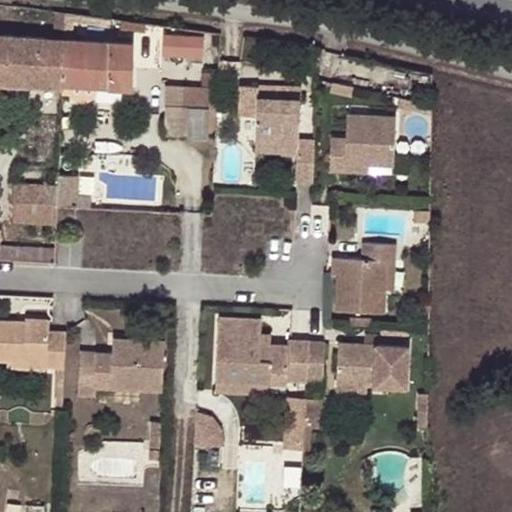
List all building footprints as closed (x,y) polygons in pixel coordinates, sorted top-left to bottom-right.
[(64,24),(65,10),(57,9),(56,24),(64,24)] [(166,31),(165,54),(208,54),(208,32),(166,31)] [(0,80),(8,81),(63,85),(63,81),(64,36),(17,33),(0,32),(0,80)] [(134,40),(64,36),(63,81),(131,85),(134,40)] [(200,69),(199,84),(208,84),(215,85),(216,70),(200,69)] [(345,85),(326,81),(324,89),(343,94),(345,85)] [(165,102),(165,135),(205,136),(208,84),(199,84),(163,82),(162,102),(165,102)] [(294,151),(293,177),(310,178),(312,140),(297,140),(297,99),(276,98),(277,83),(237,82),(236,112),(254,113),(253,138),(279,139),(278,151),(294,151)] [(277,83),(276,98),(297,99),(298,83),(277,83)] [(415,100),(391,95),(389,104),(413,109),(415,100)] [(346,162),(367,163),(392,165),(394,117),(345,114),(344,139),(329,138),(328,170),(345,171),(346,162)] [(253,150),(278,151),(279,139),(253,138),(253,150)] [(366,172),(367,163),(346,162),(345,171),(366,172)] [(60,204),(94,205),(95,194),(82,193),(82,175),(61,173),(60,204)] [(17,203),(55,204),(56,182),(18,180),(17,203)] [(17,203),(15,222),(59,225),(60,204),(55,204),(17,203)] [(407,207),(407,219),(424,220),(423,207),(407,207)] [(359,256),(336,254),(335,273),(333,308),(383,310),(384,286),(385,257),(394,258),(394,242),(360,239),(359,256)] [(2,243),(1,258),(57,260),(58,246),(2,243)] [(394,260),(394,258),(385,257),(384,286),(393,287),(394,260)] [(348,314),(347,324),(368,325),(369,315),(348,314)] [(285,380),(303,381),(306,338),(286,337),(286,344),(270,343),(259,343),(260,332),(261,317),(218,315),(215,380),(267,382),(268,371),(285,371),(285,380)] [(46,368),(56,369),(65,369),(65,334),(48,333),(49,321),(23,320),(22,327),(15,327),(15,323),(0,322),(0,361),(9,362),(24,362),(25,359),(46,359),(46,368)] [(270,332),(260,332),(259,343),(270,343),(270,332)] [(306,338),(303,381),(318,382),(321,339),(306,338)] [(80,353),(77,393),(93,394),(94,388),(94,378),(108,379),(109,389),(161,391),(162,341),(120,339),(120,347),(111,346),(111,355),(80,353)] [(111,339),(111,346),(120,347),(120,339),(111,339)] [(362,371),(362,382),(405,384),(407,343),(337,339),(336,370),(362,371)] [(46,372),(46,368),(46,359),(25,359),(24,362),(9,362),(8,369),(46,372)] [(56,369),(56,393),(64,393),(65,369),(56,369)] [(335,381),(362,382),(362,371),(336,370),(335,381)] [(284,384),(285,380),(285,371),(268,371),(267,382),(284,384)] [(94,378),(94,388),(109,389),(108,379),(94,378)] [(267,393),(267,382),(215,380),(214,390),(267,393)] [(56,413),(64,414),(64,393),(56,393),(56,413)] [(283,394),(280,446),(300,447),(303,395),(283,394)] [(303,395),(300,447),(309,447),(310,425),(319,425),(321,396),(303,395)] [(414,426),(424,426),(424,406),(413,405),(414,426)] [(147,419),(146,446),(158,447),(159,419),(147,419)] [(146,446),(146,457),(157,457),(158,447),(146,446)] [(23,502),(22,511),(41,511),(42,503),(23,502)]
